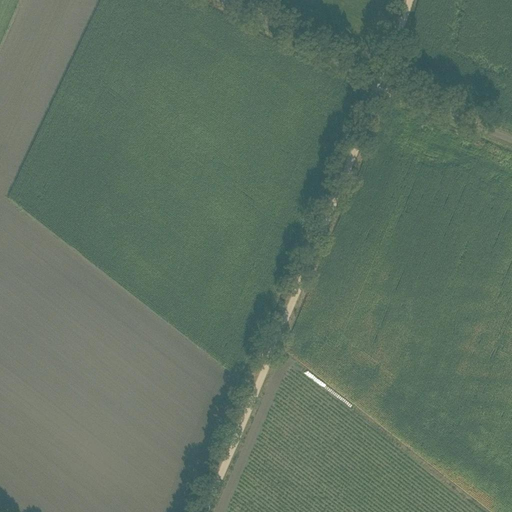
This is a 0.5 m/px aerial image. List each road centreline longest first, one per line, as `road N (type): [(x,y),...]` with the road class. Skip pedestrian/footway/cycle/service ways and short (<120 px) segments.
road 1 (track): [(407,0),(382,86),(206,511)]
road 2 (unclassified): [(511,139),(382,86),(220,0)]
